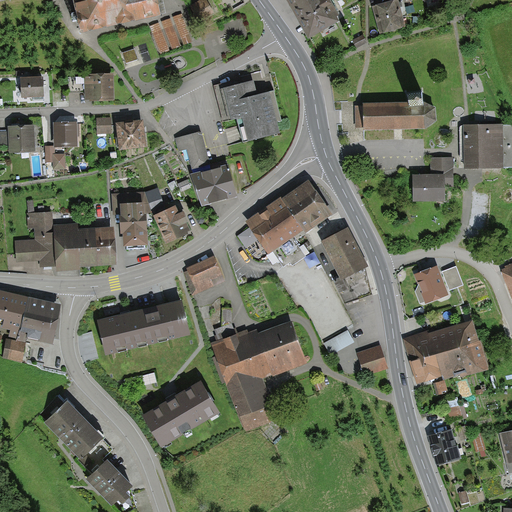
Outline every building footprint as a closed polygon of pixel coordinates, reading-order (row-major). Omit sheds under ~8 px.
[(71,0),(78,32),(155,15),(151,0),(71,0)] [(206,0),(198,0),(190,5),(197,17),(212,9),(206,0)] [(288,0),(308,38),(339,21),(337,17),(339,15),(330,0),(288,0)] [(394,0),(386,2),(372,6),(380,34),(406,27),(398,0),(394,0)] [(413,5),(405,7),(407,14),(415,11),(413,5)] [(363,35),(353,40),(357,48),(367,43),(363,35)] [(114,73),(84,74),(84,77),(85,92),(85,99),(89,99),(89,101),(114,100),(114,73)] [(43,76),(20,78),(22,98),(33,97),(43,96),(44,96),(43,76)] [(85,92),(84,77),(68,77),(68,92),(85,92)] [(230,82),(214,86),(223,122),(237,119),(243,143),(281,133),(278,122),(282,121),(274,90),(257,94),(253,80),(231,86),(230,82)] [(426,128),(436,120),(435,107),(423,101),(422,92),(407,94),(408,102),(363,103),(363,105),(355,105),(355,128),(364,127),(364,129),(426,128)] [(111,118),(97,118),(97,134),(111,133),(111,118)] [(143,119),(116,123),(119,150),(146,146),(143,119)] [(77,122),(53,122),(54,146),(54,148),(55,148),(78,147),(77,122)] [(503,124),(463,124),(463,126),(464,160),(464,169),(504,168),(504,167),(511,166),(511,124),(503,125),(503,124)] [(34,125),(8,126),(8,131),(9,146),(9,153),(35,152),(34,125)] [(9,146),(8,131),(0,131),(1,146),(9,146)] [(201,131),(175,138),(179,152),(187,149),(192,169),(210,164),(201,131)] [(54,148),(54,146),(45,146),(46,162),(53,162),(53,154),(56,154),(55,148),(54,148)] [(66,169),(65,154),(56,154),(53,154),(53,162),(53,170),(66,169)] [(431,174),(412,174),(412,202),(445,201),(445,177),(453,177),(453,157),(431,158),(431,174)] [(229,164),(191,174),(202,206),(237,196),(229,164)] [(191,187),(188,179),(178,184),(181,192),(191,187)] [(333,215),(308,180),(281,198),(304,231),(306,233),(333,215)] [(161,201),(163,201),(158,188),(145,192),(151,210),(161,201)] [(145,192),(112,194),(114,215),(119,214),(120,234),(123,234),(124,246),(127,246),(145,246),(148,245),(147,213),(152,213),(151,210),(145,192)] [(245,221),(268,254),(273,251),(284,267),(290,263),(292,266),(306,256),(295,240),(297,239),(295,237),(304,231),(281,198),(280,197),(245,221)] [(176,205),(153,215),(166,244),(189,234),(188,232),(191,231),(187,222),(189,222),(184,211),(179,213),(176,205)] [(35,239),(15,240),(16,262),(40,260),(40,267),(56,266),(57,272),(80,270),(80,267),(116,265),(114,226),(79,229),(78,223),(53,225),(52,212),(35,213),(29,213),(27,213),(28,229),(34,229),(35,239)] [(348,227),(321,241),(339,277),(333,280),(344,304),(373,295),(365,268),(368,266),(348,227)] [(188,270),(184,272),(193,294),(224,281),(213,257),(187,268),(188,270)] [(505,268),(501,269),(511,297),(511,263),(505,266),(505,268)] [(437,265),(414,274),(418,285),(425,302),(425,304),(449,295),(437,265)] [(442,271),(450,290),(464,285),(456,266),(442,271)] [(420,304),(425,302),(418,285),(415,292),(420,304)] [(53,345),(61,304),(0,289),(0,327),(10,330),(9,336),(17,338),(17,341),(26,342),(27,339),(53,345)] [(190,334),(182,300),(98,320),(106,354),(190,334)] [(232,308),(222,307),(221,327),(231,323),(232,308)] [(427,332),(403,339),(417,384),(442,377),(443,380),(460,375),(460,378),(489,369),(480,341),(479,342),(472,320),(428,333),(427,332)] [(216,342),(211,343),(244,432),(278,420),(263,378),(272,375),(273,376),(307,363),(292,321),(258,333),(257,329),(248,332),(247,330),(238,333),(216,342)] [(216,342),(238,333),(236,328),(234,328),(232,323),(231,323),(221,327),(214,330),(216,335),(214,336),(216,342)] [(17,341),(6,339),(2,358),(22,362),(26,342),(17,341)] [(380,345),(357,353),(364,375),(387,368),(380,345)] [(444,380),(433,383),(437,395),(442,394),(442,392),(447,390),(444,380)] [(220,413),(201,381),(142,415),(161,448),(220,413)] [(103,438),(67,401),(44,422),(80,460),(103,438)] [(458,406),(447,409),(450,420),(462,416),(458,406)] [(465,425),(457,427),(460,441),(469,439),(465,425)] [(452,429),(428,436),(436,466),(462,459),(458,445),(456,446),(452,429)] [(511,430),(499,433),(507,464),(511,463),(511,430)] [(126,492),(133,486),(107,459),(86,479),(112,506),(118,500),(123,505),(131,497),(126,492)] [(466,490),(458,492),(461,504),(470,502),(466,490)]
